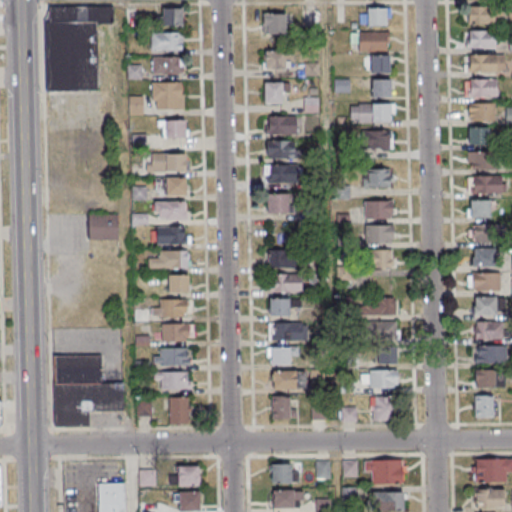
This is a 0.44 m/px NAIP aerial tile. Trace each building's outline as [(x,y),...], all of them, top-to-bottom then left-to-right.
[(45,21),(46,92),(98,91),(97,24),(113,24),(112,6),(49,6),(50,21),(45,21)] [(495,7),(467,7),(467,23),(495,23),(495,7)] [(360,25),(386,25),(386,8),(360,8),(360,25)] [(161,27),(182,27),(182,9),(161,9),(161,27)] [(262,13),(262,35),(286,35),(286,13),(262,13)] [(467,30),(467,47),(495,47),(495,30),(467,30)] [(388,51),(388,31),(358,31),(358,51),(388,51)] [(150,51),(182,51),(182,33),(150,33),(150,51)] [(264,69),(291,69),(291,50),(264,50),(264,69)] [(505,54),(467,54),(467,72),(505,72),(505,54)] [(390,73),(390,55),(371,55),(371,73),(390,73)] [(182,74),(182,57),(152,57),(152,74),(182,74)] [(318,75),(318,62),(304,62),(304,75),(318,75)] [(371,97),(390,97),(390,78),(371,78),(371,97)] [(495,79),(464,79),(464,97),(495,97),(495,79)] [(264,103),(283,103),(283,92),(289,92),(289,81),(264,81),(264,103)] [(184,109),(183,82),(152,82),(152,110),(184,109)] [(350,103),(350,121),(393,121),(393,103),(350,103)] [(467,121),(495,121),(495,103),(467,103),(467,121)] [(264,116),(264,134),(295,134),(295,116),(264,116)] [(160,138),(186,138),(186,120),(160,120),(160,138)] [(466,145),(488,145),(488,127),(466,127),(466,145)] [(392,131),(361,131),(361,148),(392,148),(392,131)] [(266,158),(297,158),(297,140),(266,140),(266,158)] [(495,169),(495,151),(467,151),(467,169),(495,169)] [(186,172),(186,154),(146,154),(146,172),(186,172)] [(297,183),(297,164),(264,164),(264,183),(297,183)] [(390,187),(390,169),(366,169),(366,187),(390,187)] [(467,175),(467,193),(502,193),(502,175),(467,175)] [(160,178),(160,196),(187,196),(187,178),(160,178)] [(267,194),(267,213),(293,213),(293,194),(267,194)] [(489,199),(467,199),(467,218),(489,218),(489,199)] [(153,201),(185,201),(185,210),(187,210),(187,219),(157,219),(157,213),(153,213),(153,201)] [(392,219),(392,201),(363,201),(363,219),(392,219)] [(116,216),(117,242),(87,242),(86,217),(116,216)] [(500,242),(500,224),(468,224),(468,242),(500,242)] [(185,226),(153,226),(153,244),(185,244),(185,226)] [(366,226),(366,244),(393,244),(393,226),(366,226)] [(494,266),(494,248),(472,248),(472,266),(494,266)] [(159,250),(187,250),(187,267),(148,267),(148,258),(159,258),(159,250)] [(268,268),(294,268),(294,250),(268,250),(268,268)] [(393,251),(370,251),(370,269),(393,269),(393,251)] [(501,272),(470,272),(470,280),(468,280),(468,290),(501,290),(501,272)] [(302,293),(302,273),(270,273),(270,293),(302,293)] [(168,274),(188,274),(188,291),(168,292),(168,274)] [(505,314),(505,296),(473,296),(473,314),(505,314)] [(158,298),(187,298),(187,313),(184,313),(184,316),(148,316),(149,320),(134,320),(134,307),(158,307),(158,298)] [(289,315),(289,298),(269,298),(269,315),(289,315)] [(396,317),(396,299),(365,299),(365,317),(396,317)] [(474,340),(506,340),(506,321),(474,321),(474,340)] [(306,341),(306,322),(269,322),(269,341),(306,341)] [(161,323),(193,323),(193,337),(185,337),(185,340),(162,341),(162,338),(153,338),(153,332),(161,332),(161,323)] [(368,325),(368,336),(390,336),(390,325),(368,325)] [(475,363),(506,363),(506,345),(475,345),(475,363)] [(159,347),(187,347),(187,358),(190,358),(190,364),(159,365),(159,362),(153,362),(153,356),(159,356),(159,347)] [(267,347),(267,364),(294,364),(294,347),(267,347)] [(376,365),(398,365),(398,347),(376,347),(376,365)] [(54,355),(54,426),(89,426),(88,410),(123,410),(122,382),(101,382),(101,355),(54,355)] [(495,369),(475,369),(475,388),(495,388),(495,369)] [(272,389),(305,389),(305,370),(272,370),(272,389)] [(397,389),(397,371),(366,371),(366,389),(397,389)] [(189,372),(155,372),(155,391),(189,391),(189,372)] [(497,417),(497,395),(474,395),(474,417),(497,417)] [(272,419),(289,419),(289,396),(272,396),(272,419)] [(168,397),(188,397),(187,423),(168,423),(168,397)] [(371,397),(371,420),(394,420),(394,397),(371,397)] [(151,415),(151,400),(136,400),(136,416),(151,415)] [(357,421),(357,408),(341,408),(341,421),(357,421)] [(312,418),(322,418),(322,409),(312,409),(312,418)] [(511,473),(511,459),(473,459),(473,484),(507,484),(507,473),(511,473)] [(357,460),(341,460),(341,476),(357,476),(357,460)] [(364,471),(372,471),(372,484),(403,484),(403,460),(364,460),(364,471)] [(330,461),(316,461),(316,478),(330,478),(330,461)] [(270,464),(270,483),(297,483),(297,471),(292,471),(292,464),(270,464)] [(199,486),(199,466),(176,466),(176,486),(199,486)] [(272,490),(272,508),(302,508),(302,490),(272,490)] [(503,490),(474,490),(474,509),(503,509),(503,490)] [(199,511),(199,492),(179,492),(179,511),(199,511)] [(403,492),(371,492),(371,511),(403,511),(403,492)] [(315,511),(328,511),(329,500),(316,500),(315,511)] [(99,503),(98,511),(117,511),(118,503),(99,503)]
